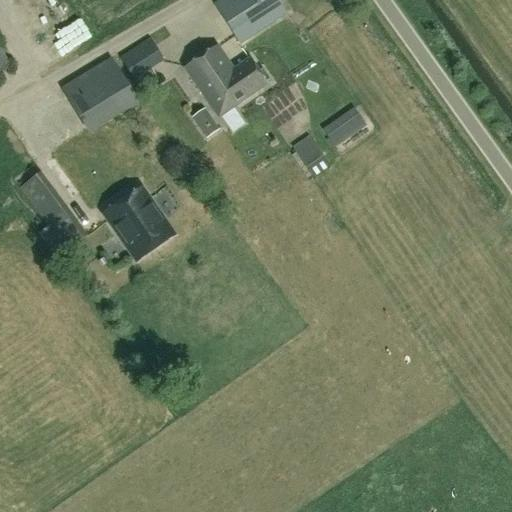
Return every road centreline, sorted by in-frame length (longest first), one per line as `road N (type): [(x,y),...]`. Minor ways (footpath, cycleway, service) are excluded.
road 1 (unclassified): [(511,184),(380,0)]
road 2 (unknown): [(0,103),(188,0)]
